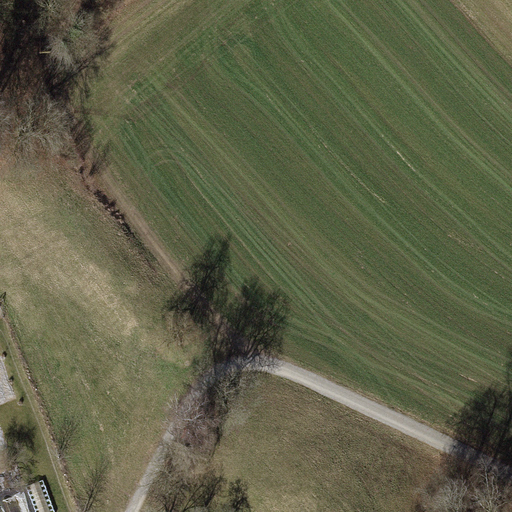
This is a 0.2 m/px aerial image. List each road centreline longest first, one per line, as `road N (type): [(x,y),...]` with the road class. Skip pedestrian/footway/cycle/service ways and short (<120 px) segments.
road 1 (track): [(511,474),(277,364),(253,361),(200,386),(133,511)]
road 2 (track): [(253,361),(96,171),(53,94),(26,0)]
